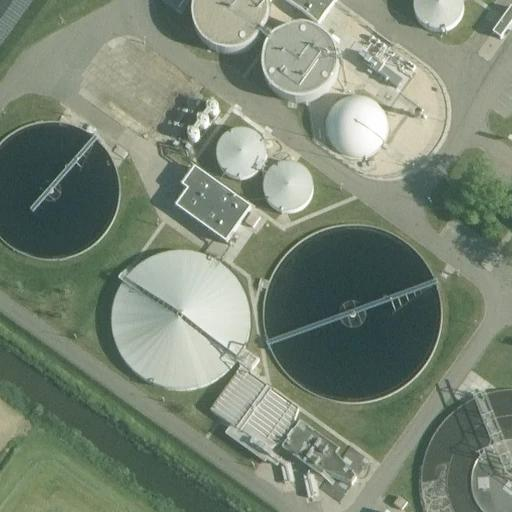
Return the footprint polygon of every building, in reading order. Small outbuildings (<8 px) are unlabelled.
[(263,37),(266,32),(267,27),(268,21),(268,16),(267,10),(265,5),(263,0),(195,0),(194,3),(192,8),(191,13),(191,19),(191,25),(192,30),(194,35),(197,40),(201,45),(205,49),(209,52),(214,54),(220,56),(225,57),(231,57),(237,57),(242,55),(247,53),(252,50),(256,46),(260,42),(263,37)] [(335,0),(280,0),(318,27),(337,1),(335,0)] [(460,22),(461,19),(462,15),(463,12),(463,8),(462,4),(461,1),(460,0),(414,0),(414,3),(413,7),(413,10),(413,14),(414,17),(415,21),(417,24),(419,27),(422,29),(425,32),(428,33),(432,34),(435,35),(439,35),(443,35),(446,34),(450,32),(453,30),(456,28),(458,25),(460,22)] [(511,9),(492,35),(501,40),(511,24),(511,9)] [(335,87),(337,82),(339,77),(340,71),(340,66),(339,60),(337,55),(335,49),(331,45),(328,41),(323,37),(318,34),(313,32),(308,31),(302,30),(296,30),(291,31),(286,33),(281,36),(276,39),(272,43),(268,48),(266,53),(264,58),(263,63),(262,69),(263,75),(264,80),(266,85),(269,90),(272,95),(276,98),(281,102),(286,104),(291,106),(297,107),(303,107),(308,107),(314,105),(319,103),(324,100),(328,96),(332,92),(335,87)] [(363,54),(357,62),(396,89),(401,82),(379,65),(363,54)] [(383,144),(385,140),(386,135),(386,131),(386,126),(386,122),(384,118),(382,114),(380,110),(377,106),(373,104),(369,101),(365,100),(361,98),(356,98),(352,98),(347,99),(343,101),(339,103),(335,105),(332,108),(329,112),(327,116),(326,120),(325,125),(324,129),(325,134),(326,138),(327,142),(330,146),(333,150),(336,153),(340,155),(344,157),(348,159),(352,160),(357,160),(361,159),(366,158),(370,156),(374,154),(377,151),(380,148),(383,144)] [(263,168),(265,165),(266,161),(266,157),(266,155),(266,153),(265,149),(264,146),(262,142),(260,139),(258,136),(255,134),(252,133),(248,131),(244,130),(240,130),(236,130),(232,131),(229,133),(225,135),(222,137),(220,140),(218,143),(216,147),(215,150),(215,154),(215,158),(215,162),(217,166),(218,169),(220,172),(223,175),(226,177),(230,179),(233,180),(237,181),(241,181),(245,181),(248,180),(252,179),(255,177),(258,174),(261,171),(263,168)] [(310,203),(311,199),(312,195),(313,192),(313,189),(313,188),(312,184),(311,180),(309,177),(307,174),(304,171),(301,169),(298,167),(294,165),(290,165),(287,164),(283,165),(279,166),(275,167),(272,169),(269,172),(267,174),(265,178),(263,181),(262,185),(261,189),(261,193),(262,196),(263,200),(265,204),(267,206),(270,209),(273,212),(276,214),(280,215),(284,216),(288,216),(291,216),(295,215),(299,213),(302,211),(305,209),(308,206),(310,203)] [(188,192),(176,208),(226,244),(251,209),(195,169),(182,187),(188,192)] [(242,354),(246,345),(249,335),(251,325),(251,319),(250,315),(249,304),(245,295),(241,286),(235,277),(228,270),(220,264),(212,260),(201,255),(191,253),(181,252),(170,253),(160,256),(151,260),(142,265),(134,272),(127,279),(122,288),(118,297),(115,307),(113,318),(114,328),(115,338),(119,347),(123,357),(129,364),(136,372),(144,379),(153,384),(163,387),(173,389),(183,390),(194,389),(204,386),(213,382),(222,377),(230,370),(237,363),(242,354)]
